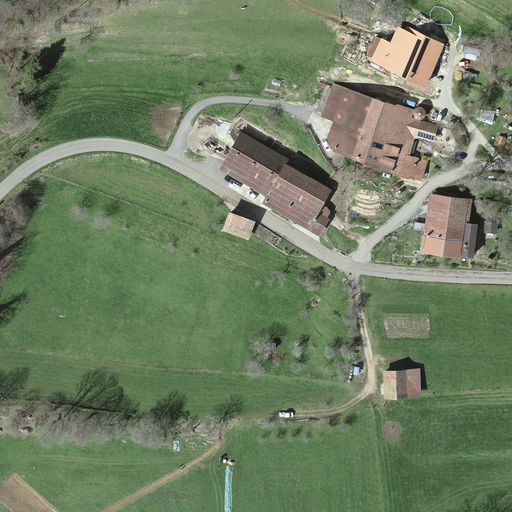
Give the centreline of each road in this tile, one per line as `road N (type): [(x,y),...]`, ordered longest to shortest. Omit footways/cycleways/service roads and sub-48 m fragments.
road 1 (tertiary): [(0,189),(60,150),(131,146),(353,264)]
road 2 (unclassified): [(511,168),(475,166),(444,178),(353,264)]
road 3 (track): [(169,160),(192,114),(213,100),(310,114)]
road 4 (tertiary): [(353,264),(511,279)]
road 5 (track): [(353,264),(375,392)]
